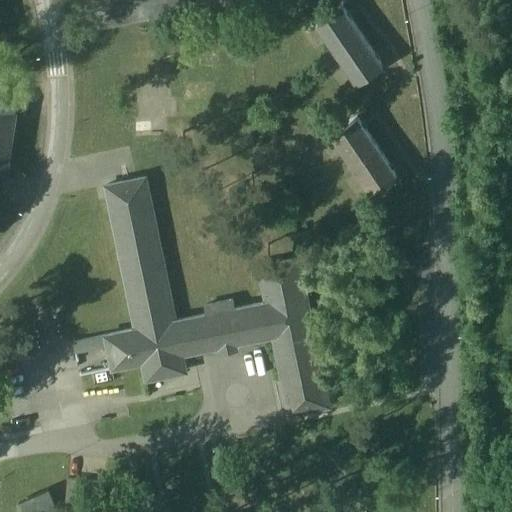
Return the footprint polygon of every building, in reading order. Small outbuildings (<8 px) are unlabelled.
[(153,0),(103,0),(105,19),(139,18),(138,1),(153,0)] [(342,1),(314,20),(356,81),(384,62),(342,1)] [(0,174),(5,175),(18,107),(0,103),(0,174)] [(329,130),(363,183),(392,164),(358,111),(329,130)] [(297,257),(257,266),(265,302),(233,309),(231,300),(203,306),(205,315),(173,321),(143,178),(105,186),(135,329),(104,336),(111,369),(141,362),(145,379),(184,371),(180,354),(272,335),(288,413),(328,405),(297,257)] [(17,501),(21,511),(43,511),(58,506),(49,486),(17,501)]
